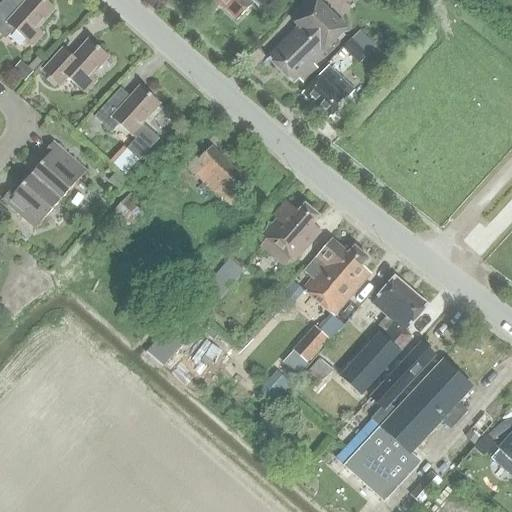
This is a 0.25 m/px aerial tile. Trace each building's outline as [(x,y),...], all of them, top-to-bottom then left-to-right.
[(54,10),(43,0),(27,0),(20,8),(11,0),(3,0),(0,4),(0,35),(5,40),(14,30),(31,46),(42,34),(37,29),(54,10)] [(213,0),(235,22),(253,4),(258,9),(266,0),(213,0)] [(346,30),(316,0),(293,24),(297,28),(266,59),(293,85),(298,80),(302,83),(316,69),(312,64),(346,30)] [(375,47),(358,31),(341,50),(358,66),(375,47)] [(72,58),(62,49),(42,71),(59,87),(67,78),(84,94),(95,82),(90,78),(107,58),(88,40),(72,58)] [(24,65),(15,75),(24,83),(33,73),(24,65)] [(302,94),(328,119),(353,92),(327,67),(302,94)] [(141,124),(159,105),(139,87),(123,105),(113,96),(94,117),(111,133),(118,125),(135,140),(126,150),(138,161),(158,139),(141,124)] [(186,167),(194,159),(172,137),(140,172),(160,191),(184,165),(186,167)] [(31,175),(60,201),(85,172),(52,143),(43,153),(47,157),(31,175)] [(194,159),(186,167),(215,195),(216,193),(230,206),(249,185),(210,148),(197,161),(194,159)] [(128,179),(137,170),(126,160),(117,169),(128,179)] [(127,183),(115,173),(107,182),(119,192),(127,183)] [(60,201),(31,175),(14,194),(10,190),(1,200),(34,230),(60,201)] [(112,213),(131,233),(148,216),(129,196),(112,213)] [(304,206),(298,213),(285,202),(272,217),(275,220),(271,225),(267,223),(264,233),(261,237),(266,241),(265,243),(271,246),(292,264),(320,232),(312,225),(318,218),(304,206)] [(0,207),(0,227),(0,228),(10,216),(0,207)] [(307,276),(312,280),(304,288),(318,300),(335,314),(370,275),(362,267),(368,260),(354,248),(348,255),(331,240),(309,265),(303,272),(307,276)] [(221,270),(189,309),(202,320),(235,281),(221,270)] [(427,307),(394,278),(371,304),(386,317),(377,327),(385,334),(382,337),(379,334),(339,378),(360,397),(412,339),(404,332),(427,307)] [(302,290),(291,281),(272,304),(284,313),(302,290)] [(295,375),(328,340),(315,327),(282,363),(295,375)] [(420,344),(384,383),(369,399),(380,409),(370,420),(380,429),(396,411),(388,405),(434,356),(420,344)] [(332,371),(318,358),(302,376),(316,389),(332,371)] [(380,429),(410,455),(441,422),(444,426),(448,422),(453,426),(466,413),(457,404),(470,390),(441,363),(396,411),(380,429)] [(271,404),(289,384),(276,373),(258,392),(271,404)] [(419,463),(410,455),(380,429),(343,468),(382,503),(419,463)] [(477,440),(468,432),(448,454),(457,462),(477,440)] [(511,433),(498,449),(511,462),(511,433)] [(474,450),(483,459),(496,446),(486,437),(474,450)] [(441,482),(432,473),(410,496),(420,505),(441,482)]
